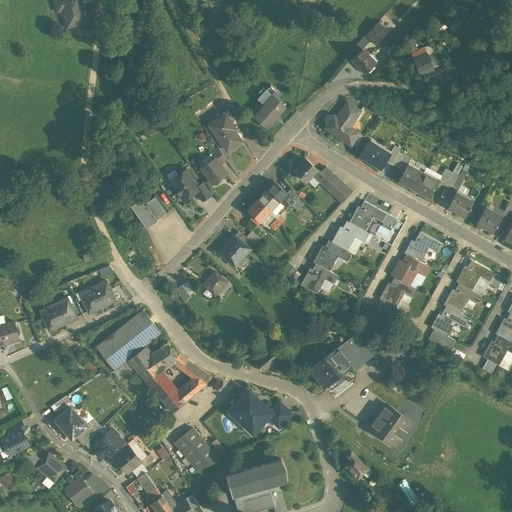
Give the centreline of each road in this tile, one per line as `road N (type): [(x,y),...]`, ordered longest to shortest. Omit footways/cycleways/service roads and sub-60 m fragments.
road 1 (residential): [(323,511),(334,500),(333,479),(316,415),(291,390),(206,364),(143,297)]
road 2 (track): [(105,0),(86,190),(143,297)]
road 3 (residential): [(135,511),(115,483),(51,437),(5,364)]
road 4 (residential): [(166,276),(295,126)]
road 5 (track): [(263,163),(172,0)]
road 6 (residential): [(295,126),(340,86),(446,73)]
road 7 (residential): [(143,297),(5,364)]
